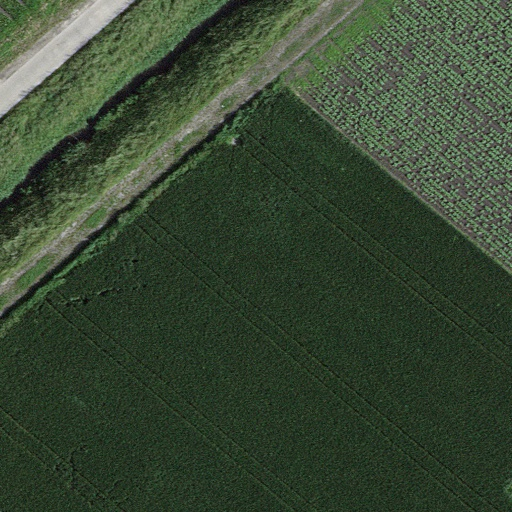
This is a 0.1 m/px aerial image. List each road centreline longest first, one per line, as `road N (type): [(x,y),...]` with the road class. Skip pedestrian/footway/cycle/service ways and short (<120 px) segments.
road 1 (track): [(353,0),(0,307)]
road 2 (track): [(115,0),(0,101)]
